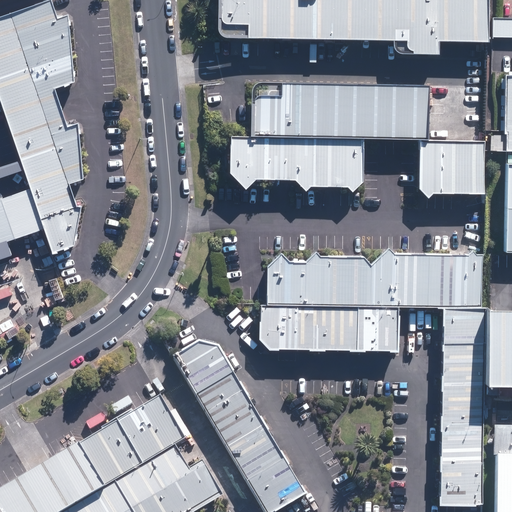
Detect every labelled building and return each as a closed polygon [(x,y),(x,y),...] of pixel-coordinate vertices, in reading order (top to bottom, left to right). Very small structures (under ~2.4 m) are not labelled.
[(488,0),(227,0),(227,42),(488,46),(488,0)] [(44,233),(56,261),(77,251),(84,219),(78,221),(67,189),(81,183),(83,132),(71,134),(59,95),(74,91),(73,26),(61,32),(52,6),(0,23),(0,101),(31,195),(44,233)] [(511,18),(493,18),(493,37),(511,37),(511,18)] [(258,90),(254,145),(234,144),(230,179),(247,197),(258,184),(297,185),(306,196),(365,196),(367,148),(432,149),(432,91),(258,90)] [(486,150),(421,149),(420,199),(485,200),(486,150)] [(0,206),(0,248),(44,233),(31,195),(0,206)] [(265,271),(265,306),(484,310),(485,258),(282,255),(265,271)] [(400,314),(265,312),(264,348),(276,359),(399,361),(400,314)] [(480,511),(484,315),(438,315),(435,511),(480,511)] [(511,315),(499,315),(496,389),(511,389),(511,315)] [(199,351),(178,363),(264,511),(286,511),(306,501),(221,354),(199,351)] [(218,511),(225,508),(163,401),(0,495),(0,511),(218,511)] [(73,444),(69,437),(51,448),(56,455),(73,444)] [(511,511),(511,459),(496,459),(494,511),(511,511)]
